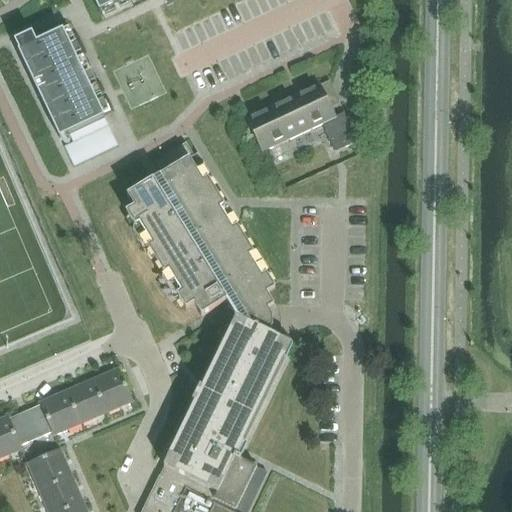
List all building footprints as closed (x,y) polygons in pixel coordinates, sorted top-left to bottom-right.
[(92,0),(99,14),(127,0),(92,0)] [(73,144),(64,148),(74,169),(118,148),(104,119),(63,31),(36,43),(32,34),(14,42),(19,52),(18,52),(18,53),(20,53),(21,54),(25,52),(65,137),(69,135),(73,144)] [(342,115),(340,116),(333,119),(322,97),(318,87),(244,122),(259,154),(320,126),(333,154),(356,143),(342,115)] [(291,345),(269,335),(272,328),(271,317),(267,311),(273,307),(273,306),(266,295),(274,290),(266,277),(270,275),(255,250),(251,253),(237,230),(241,228),(232,214),(225,203),(221,206),(207,183),(211,180),(196,156),(192,158),(183,145),(149,165),(155,174),(148,179),(150,182),(125,197),(132,209),(124,214),(131,226),(127,229),(142,254),(146,251),(161,274),(157,277),(172,301),(176,299),(183,311),(192,306),(199,318),(224,302),(234,318),(233,321),(200,389),(198,388),(190,403),(193,404),(168,455),(162,467),(167,470),(163,479),(159,477),(141,511),(235,511),(256,469),(236,459),(236,458),(238,455),(291,345)] [(90,381),(105,415),(131,404),(117,370),(90,381)] [(79,426),(105,415),(90,381),(64,393),(79,426)] [(52,438),(79,426),(64,393),(38,404),(39,406),(23,413),(35,440),(50,433),(52,438)] [(18,447),(35,440),(23,413),(7,420),(6,418),(0,420),(0,460),(20,452),(18,447)] [(38,491),(70,478),(59,451),(26,465),(38,491)] [(46,511),(59,511),(81,503),(70,478),(38,491),(46,511)] [(84,511),(81,503),(59,511),(84,511)]
